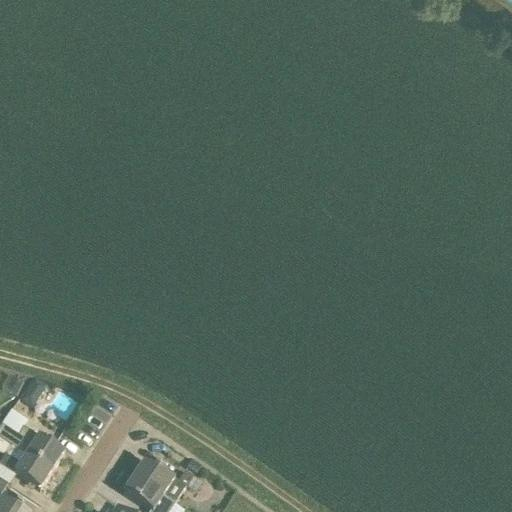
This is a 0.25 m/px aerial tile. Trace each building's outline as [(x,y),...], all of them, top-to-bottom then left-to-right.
[(23,386),(22,386),(23,385),(10,378),(10,379),(9,379),(3,391),(4,392),(3,393),(16,399),(16,398),(17,399),(23,386)] [(36,384),(30,394),(40,401),(46,391),(36,384)] [(24,431),(18,440),(2,429),(0,431),(0,441),(9,448),(27,460),(52,476),(64,458),(24,431)] [(52,476),(27,460),(22,468),(7,459),(0,469),(40,495),(52,476)] [(178,486),(145,464),(134,481),(163,500),(175,508),(193,480),(185,475),(178,486)] [(201,470),(192,464),(188,471),(196,477),(201,470)] [(123,498),(145,511),(155,511),(163,500),(134,481),(123,498)] [(21,511),(4,501),(0,506),(0,511),(21,511)]
